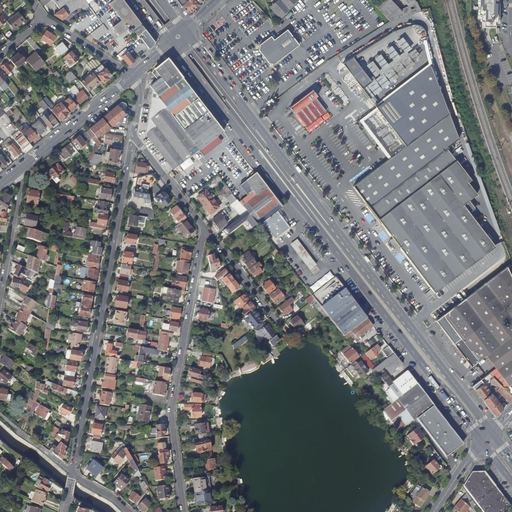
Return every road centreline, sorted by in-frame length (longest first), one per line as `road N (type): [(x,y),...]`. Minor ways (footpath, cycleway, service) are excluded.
road 1 (residential): [(70,474),(132,136)]
road 2 (residential): [(202,228),(169,414),(182,511)]
road 3 (primary): [(322,233),(482,442)]
road 4 (primary): [(337,235),(186,30)]
road 5 (primary): [(489,432),(337,235)]
road 6 (primary): [(171,43),(322,233)]
road 7 (primary): [(287,178),(149,0)]
road 8 (secondary): [(16,172),(132,76)]
road 9 (residential): [(202,228),(284,336)]
road 10 (residential): [(0,295),(16,172)]
